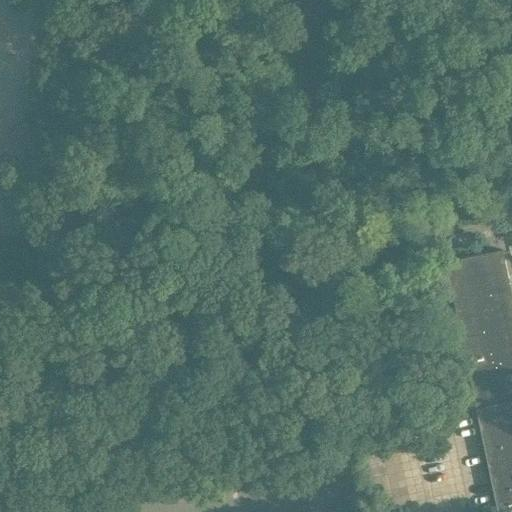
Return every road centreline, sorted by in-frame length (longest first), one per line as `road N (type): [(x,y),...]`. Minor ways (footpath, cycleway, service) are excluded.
road 1 (unclassified): [(319,0),(116,511)]
road 2 (unknown): [(0,419),(58,394),(195,84),(214,0)]
